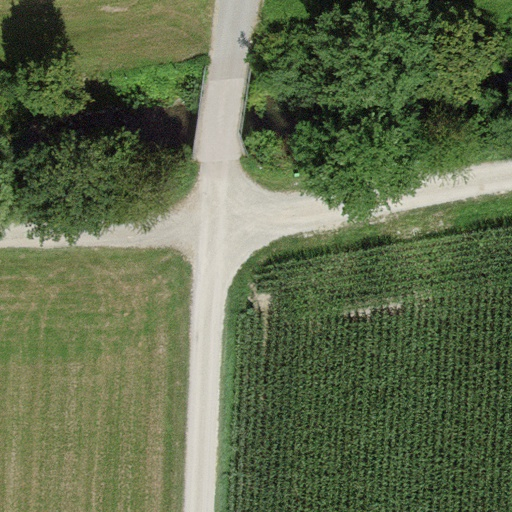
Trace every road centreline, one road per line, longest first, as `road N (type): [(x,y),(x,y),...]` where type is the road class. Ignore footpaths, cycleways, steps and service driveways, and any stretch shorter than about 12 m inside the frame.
road 1 (track): [(511,181),(218,226)]
road 2 (track): [(204,511),(218,226)]
road 3 (unclassified): [(218,226),(249,0)]
road 4 (track): [(0,237),(218,226)]
